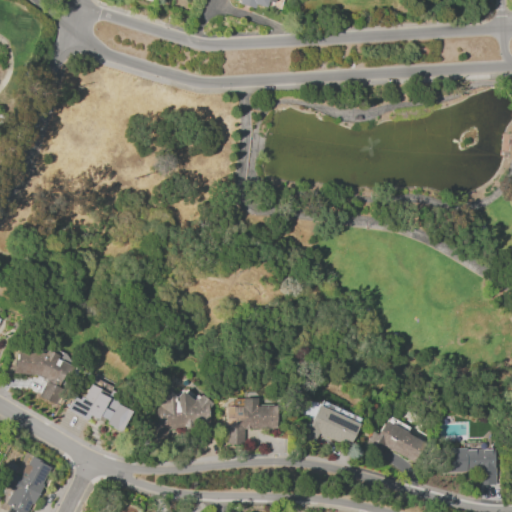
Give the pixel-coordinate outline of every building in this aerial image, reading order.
[(275,0),(274,4),(267,2),(265,7),(254,4),(253,9),(237,4),(237,0),(275,0)] [(17,350),(44,353),(46,349),(58,355),(56,359),(73,367),(70,373),(65,371),(58,385),(40,376),(12,373),(14,359),(16,360),(17,350)] [(46,381),(63,390),(55,405),(38,396),(46,381)] [(101,402),(105,404),(111,392),(139,406),(124,435),(104,425),(90,419),(90,418),(66,406),(74,389),(81,392),(97,388),(101,402)] [(168,429),(167,444),(156,443),(158,421),(156,419),(162,411),(160,408),(159,405),(160,401),(161,398),(164,396),(168,395),(171,395),(174,397),(179,390),(192,400),(196,400),(198,397),(207,403),(203,409),(204,410),(193,423),(188,420),(176,435),(168,429)] [(256,399),(256,406),(275,406),(275,429),(243,429),(243,445),(223,445),(223,425),(231,426),(232,399),(256,399)] [(359,424),(348,446),(316,430),(311,440),(299,434),(304,423),(307,424),(317,404),(359,424)] [(385,421),(392,425),(392,424),(407,432),(406,433),(424,444),(412,464),(383,448),(376,460),(360,451),(372,431),(377,434),(385,421)] [(493,449),(494,485),(482,485),(482,474),(440,475),(439,449),(462,448),(462,443),(491,442),(491,449),(493,449)] [(42,484),(32,505),(31,504),(27,511),(6,511),(9,507),(5,505),(12,491),(6,488),(13,474),(19,477),(21,472),(27,474),(34,460),(49,467),(41,484),(42,484)]
